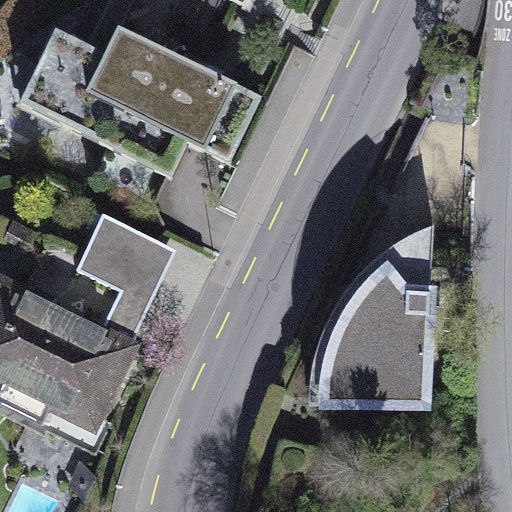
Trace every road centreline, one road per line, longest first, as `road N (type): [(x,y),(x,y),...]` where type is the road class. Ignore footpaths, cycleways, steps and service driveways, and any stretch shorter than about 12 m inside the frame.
road 1 (residential): [(189,511),(196,462),(254,313),(397,0)]
road 2 (residential): [(511,68),(496,380),(510,511)]
